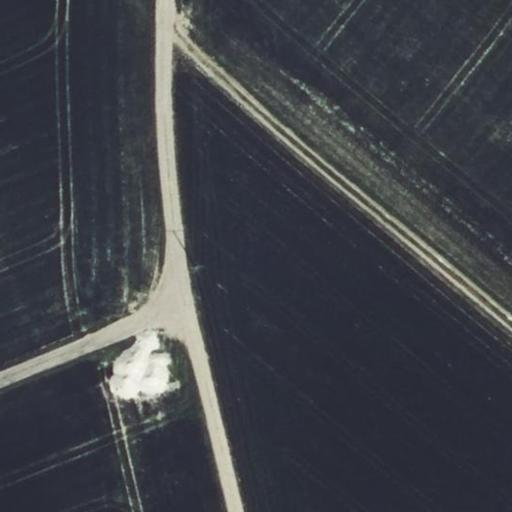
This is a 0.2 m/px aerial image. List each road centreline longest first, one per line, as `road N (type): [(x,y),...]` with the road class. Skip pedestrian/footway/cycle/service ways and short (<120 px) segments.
road 1 (track): [(511,328),(227,86),(164,20)]
road 2 (track): [(165,0),(167,182),(185,301)]
road 3 (track): [(185,301),(233,511)]
road 4 (track): [(185,301),(0,379)]
